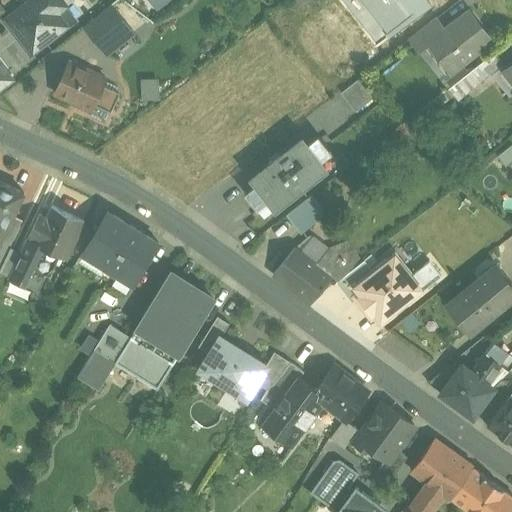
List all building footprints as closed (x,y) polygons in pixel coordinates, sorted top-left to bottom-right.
[(10,0),(6,3),(14,14),(32,0),(10,0)] [(32,0),(14,14),(10,17),(19,28),(35,49),(67,24),(58,11),(67,4),(63,0),(32,0)] [(431,3),(428,0),(340,0),(377,46),(431,3)] [(112,4),(83,27),(106,55),(134,32),(112,4)] [(447,29),(429,44),(430,45),(451,72),(494,38),(473,10),(447,29)] [(19,28),(10,17),(7,19),(15,30),(19,28)] [(438,18),(410,39),(420,52),(430,45),(429,44),(447,29),(438,18)] [(496,52),(469,72),(479,84),(505,63),(496,52)] [(109,79),(70,63),(58,92),(59,92),(58,94),(60,95),(61,94),(73,99),(73,101),(75,101),(76,99),(96,108),(98,103),(113,110),(120,93),(105,87),(109,79)] [(0,89),(12,80),(0,64),(0,89)] [(153,78),(135,79),(136,100),(155,99),(153,78)] [(362,78),(343,92),(357,111),(376,97),(362,78)] [(304,138),(254,178),(258,183),(246,192),(260,209),(271,200),(277,207),(328,168),(322,161),(333,152),(320,135),(308,143),(304,138)] [(511,144),(498,156),(507,167),(511,162),(511,144)] [(27,193),(0,180),(0,273),(1,271),(14,243),(25,220),(16,216),(27,193)] [(313,194),(288,214),(302,232),(327,212),(313,194)] [(55,206),(49,217),(42,213),(31,236),(38,240),(37,243),(44,246),(35,266),(51,274),(60,254),(68,258),(69,257),(69,256),(74,246),(84,226),(86,221),(55,206)] [(161,243),(109,211),(95,233),(84,252),(135,284),(161,243)] [(95,233),(84,226),(74,246),(84,252),(95,233)] [(311,233),(297,246),(308,254),(319,240),(311,233)] [(348,241),(332,246),(319,263),(334,275),(340,279),(364,260),(348,241)] [(27,249),(14,243),(1,271),(15,277),(19,267),(18,267),(27,249)] [(297,246),(276,273),(312,302),(334,275),(319,263),(308,254),(297,246)] [(372,269),(351,285),(360,297),(380,323),(424,288),(395,251),(372,269)] [(351,285),(372,269),(365,260),(364,260),(340,279),(335,283),(352,304),(360,297),(351,285)] [(492,269),(448,304),(471,332),(511,298),(511,281),(510,278),(503,283),(492,269)] [(172,273),(116,362),(158,388),(214,299),(172,273)] [(129,293),(114,283),(107,294),(98,288),(89,302),(94,305),(80,329),(104,344),(120,319),(115,316),(129,293)] [(199,346),(209,353),(221,335),(222,336),(230,323),(219,316),(199,346)] [(209,353),(200,368),(248,399),(258,383),(269,365),(267,364),(222,336),(221,335),(209,353)] [(275,351),(267,364),(269,365),(258,383),(268,388),(269,390),(292,362),(275,351)] [(503,363),(487,351),(472,370),(489,382),(503,363)] [(292,362),(269,390),(268,388),(262,399),(276,408),(300,376),(301,377),(305,372),(292,362)] [(472,370),(464,364),(444,392),(474,414),(494,387),(489,382),(472,370)] [(346,419),(332,436),(347,447),(361,429),(349,420),(370,391),(335,365),(316,389),(313,393),(314,393),(297,416),(309,425),(326,403),(346,419)] [(276,408),(265,423),(265,424),(262,428),(279,442),(283,437),(294,445),(309,425),(297,416),(314,393),(313,393),(316,389),(301,377),(300,376),(276,408)] [(511,396),(510,396),(489,425),(511,441),(511,396)] [(417,425),(386,402),(360,438),(387,458),(390,460),(399,448),(417,425)] [(474,466),(435,439),(414,469),(428,478),(425,483),(405,510),(408,511),(433,511),(448,492),(453,496),(474,466)] [(399,448),(390,460),(387,458),(377,470),(392,481),(410,455),(399,448)] [(359,473),(340,459),(335,461),(328,470),(349,486),(359,473)] [(507,511),(511,505),(511,493),(474,466),(453,496),(452,497),(471,510),(469,511),(507,511)] [(312,491),(339,511),(354,490),(349,486),(328,470),(312,491)] [(339,511),(337,511),(385,511),(388,509),(357,486),(354,490),(339,511)]
